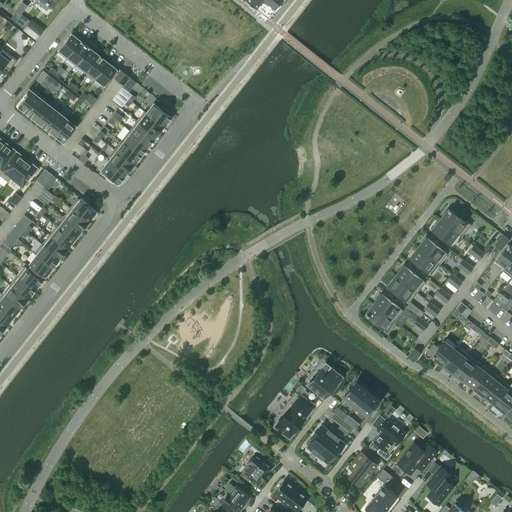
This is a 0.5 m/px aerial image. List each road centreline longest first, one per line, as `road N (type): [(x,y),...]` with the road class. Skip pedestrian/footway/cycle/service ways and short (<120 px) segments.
road 1 (residential): [(0,354),(109,217),(113,195)]
road 2 (residential): [(73,9),(197,106)]
road 3 (residential): [(0,107),(113,195)]
road 4 (residential): [(113,195),(134,184),(197,106)]
